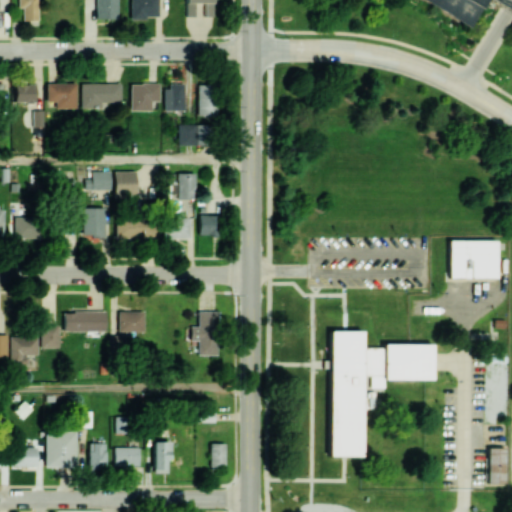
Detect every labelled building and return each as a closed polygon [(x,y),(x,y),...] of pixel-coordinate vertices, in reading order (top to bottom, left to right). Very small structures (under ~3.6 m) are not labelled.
[(17,0),(17,7),(21,7),(22,20),(37,19),(36,0),(17,0)] [(116,18),(115,0),(94,0),(94,18),(116,18)] [(156,0),(128,0),(129,18),(156,17),(156,0)] [(211,17),(211,0),(184,0),(184,16),(211,17)] [(421,0),(464,26),(479,0),(421,0)] [(490,0),(511,13),(511,4),(505,0),(490,0)] [(74,82),(45,83),(45,101),(54,101),(54,108),(75,107),(74,82)] [(120,101),(119,82),(79,83),(79,108),(99,107),(99,102),(120,101)] [(163,109),(182,110),(183,83),(164,82),(163,109)] [(129,109),(150,110),(150,101),(157,101),(157,83),(129,83),(129,109)] [(14,102),(34,102),(34,84),(13,84),(14,102)] [(196,115),(215,115),(214,84),(196,84),(196,115)] [(42,127),(41,110),(31,110),(31,127),(42,127)] [(176,144),(204,145),(204,124),(176,123),(176,144)] [(109,170),(84,171),(84,189),(109,189),(109,170)] [(113,196),(134,196),(134,170),(112,171),(113,196)] [(175,198),(193,199),(194,172),(176,172),(175,198)] [(81,235),(104,235),(103,207),(81,207),(81,235)] [(197,234),(214,234),(214,214),(197,214),(197,234)] [(37,216),(12,217),(13,238),(38,237),(37,216)] [(188,218),(161,217),(161,237),(187,238),(188,218)] [(113,221),(114,241),(155,239),(154,219),(113,221)] [(446,239),(446,277),(494,277),(494,239),(446,239)] [(62,331),(103,330),(103,311),(61,311),(62,331)] [(115,330),(141,331),(142,311),(116,311),(115,330)] [(196,354),(216,354),(215,311),(196,311),(196,326),(184,326),(184,340),(196,340),(196,354)] [(57,347),(57,325),(38,325),(38,347),(57,347)] [(326,330),(357,330),(358,347),(381,347),(381,342),(430,342),(431,380),(381,380),(381,387),(371,387),(371,406),(357,406),(358,454),(327,454),(326,330)] [(123,348),(123,335),(109,335),(109,348),(123,348)] [(8,364),(28,364),(28,355),(36,355),(36,336),(8,336),(8,364)] [(212,422),(213,411),(195,411),(195,421),(212,422)] [(44,466),(74,466),(74,430),(43,430),(44,466)] [(151,441),(152,472),(167,472),(167,441),(151,441)] [(104,443),(87,442),(86,470),(103,471),(104,443)] [(208,466),(223,466),(223,443),(208,442),(208,466)] [(35,466),(35,446),(11,446),(11,466),(35,466)] [(138,446),(112,447),(112,465),(138,465),(138,446)] [(484,482),(502,483),(503,447),(485,447),(484,482)]
